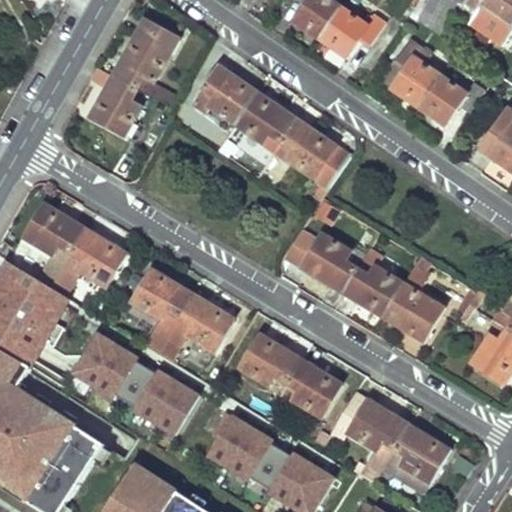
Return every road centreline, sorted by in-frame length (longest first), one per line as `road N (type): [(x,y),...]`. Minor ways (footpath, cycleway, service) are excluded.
road 1 (residential): [(20,149),(511,446)]
road 2 (residential): [(511,215),(200,0)]
road 3 (tertiary): [(20,149),(106,0)]
